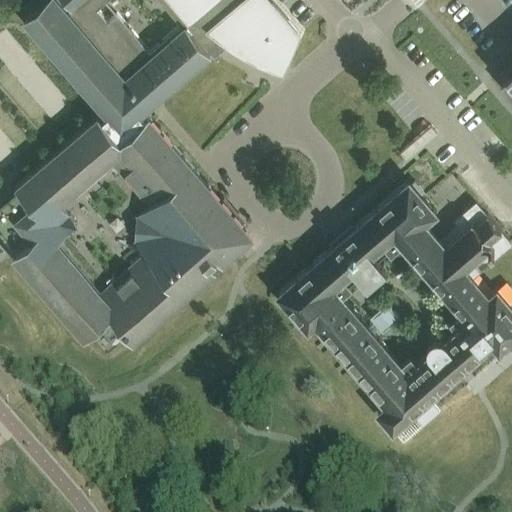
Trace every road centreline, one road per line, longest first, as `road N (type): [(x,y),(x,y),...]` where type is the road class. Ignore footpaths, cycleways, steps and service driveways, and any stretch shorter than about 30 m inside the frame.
road 1 (residential): [(270,137),(249,153),(241,179),(261,214),(289,221),(315,209),(327,182),(310,144),(284,135)]
road 2 (residential): [(411,0),(300,90),(270,137)]
